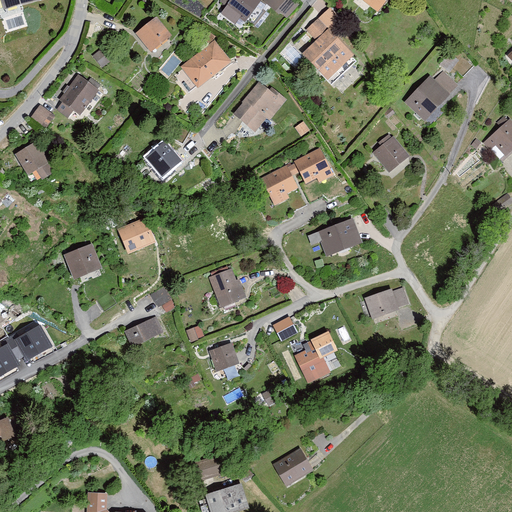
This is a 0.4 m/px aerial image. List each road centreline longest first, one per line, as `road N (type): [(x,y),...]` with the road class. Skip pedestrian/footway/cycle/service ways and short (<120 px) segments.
road 1 (residential): [(310,0),(198,136)]
road 2 (residential): [(511,218),(417,357)]
